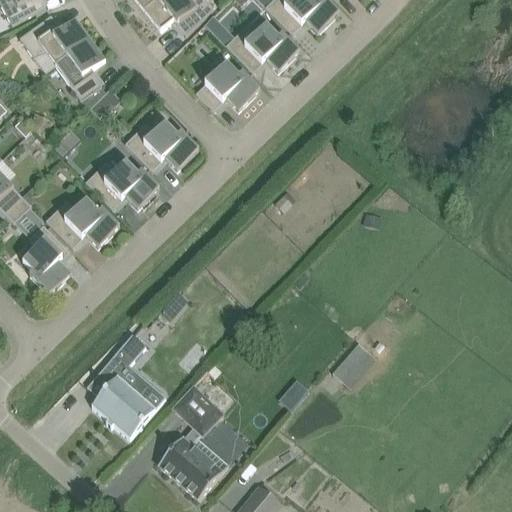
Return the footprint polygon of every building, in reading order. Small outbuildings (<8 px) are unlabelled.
[(40,0),(11,0),(13,3),(4,14),(12,30),(47,11),(40,0)] [(132,0),(145,16),(165,0),(132,0)] [(186,0),(165,0),(145,16),(161,36),(174,26),(186,40),(214,13),(203,0),(192,0),(188,2),(186,0)] [(235,0),(234,1),(242,10),(252,0),(251,0),(235,0)] [(254,0),(266,12),(293,39),(306,27),(318,39),(339,18),(322,1),(319,4),(315,0),(297,0),(296,1),(295,0),(277,0),(275,3),(272,0),(254,0)] [(76,25),(65,33),(62,35),(52,20),(20,43),(34,63),(48,58),(57,71),(91,46),(76,25)] [(247,30),(226,50),(253,78),(267,65),(278,77),(300,57),(283,39),(280,42),(267,29),(257,39),(247,30)] [(91,46),(57,71),(82,106),(103,91),(92,76),(106,67),(91,46)] [(240,81),(227,68),(196,98),(214,116),(227,104),(239,116),(260,95),(243,78),(240,81)] [(106,116),(96,107),(91,112),(100,122),(106,116)] [(23,123),(16,130),(26,141),(33,134),(23,123)] [(126,148),(153,176),(166,163),(178,175),(199,155),(182,138),(179,141),(166,128),(156,137),(147,128),(126,148)] [(71,132),(52,152),(63,163),(82,144),(71,132)] [(86,187),(113,215),(126,202),(138,214),(159,193),(142,176),(139,179),(127,166),(117,176),(107,166),(86,187)] [(32,211),(31,210),(22,201),(0,177),(0,212),(15,228),(16,227),(31,212),(32,211)] [(22,201),(31,210),(32,208),(32,192),(22,201)] [(293,207),(284,199),(275,207),(284,216),(293,207)] [(47,225),(73,253),(87,240),(99,253),(120,232),(103,215),(100,218),(87,205),(77,214),(68,205),(47,225)] [(59,267),(69,258),(70,257),(44,230),(42,224),(31,212),(16,227),(31,243),(30,244),(38,252),(24,267),(34,277),(30,280),(50,300),(69,281),(71,279),(62,270),(59,267)] [(366,217),(363,228),(380,233),(383,221),(366,217)] [(179,298),(163,316),(171,323),(187,304),(179,298)] [(130,444),(156,414),(120,382),(147,351),(133,340),(88,392),(100,403),(92,411),(109,425),(107,428),(112,432),(114,430),(130,444)] [(356,372),(369,356),(359,348),(333,378),(343,386),(349,379),(356,385),(362,378),(356,372)] [(279,403),(290,414),(308,394),(297,383),(279,403)] [(200,504),(230,469),(198,443),(202,438),(203,439),(223,418),(193,390),(173,411),(194,431),(184,443),(183,442),(159,470),(200,504)] [(277,511),(280,508),(258,491),(241,511),(277,511)]
